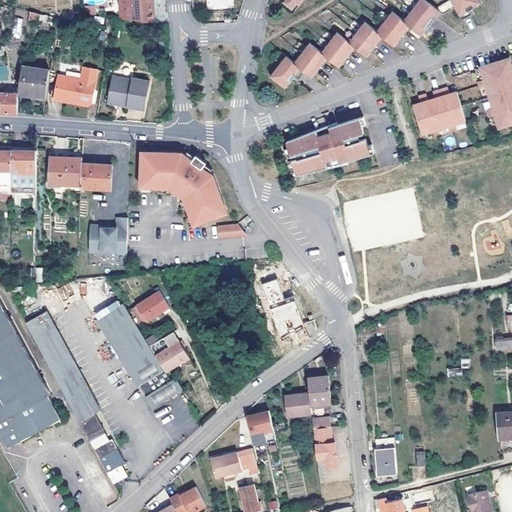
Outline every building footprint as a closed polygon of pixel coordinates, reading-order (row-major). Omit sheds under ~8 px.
[(118,0),(120,19),(155,23),(154,4),(152,4),(152,0),(118,0)] [(232,0),(206,0),(207,9),(233,8),(232,0)] [(443,0),(434,5),(427,0),(415,0),(414,0),(404,0),(399,6),(406,12),(401,18),(388,7),(384,12),(377,6),(368,18),(375,23),(372,27),(363,19),(359,24),(352,18),(343,30),(350,35),(347,39),(338,32),(334,36),(327,31),(318,43),(325,48),(322,51),(309,41),(305,45),(298,39),(289,51),(296,57),(293,60),(280,49),(273,58),(278,62),(269,73),(284,86),(293,74),(297,77),(303,69),(311,75),(326,56),(338,65),(354,45),(366,55),(381,35),(393,45),(409,25),(421,34),(440,10),(443,13),(454,6),(462,18),(471,13),(468,9),(481,2),(479,0),(443,0)] [(40,14),(29,12),(28,19),(39,20),(40,14)] [(21,36),(22,18),(14,18),(14,36),(21,36)] [(9,65),(0,64),(0,61),(0,53),(0,52),(0,79),(4,79),(4,75),(9,75),(9,65)] [(503,60),(503,61),(504,64),(505,68),(511,66),(509,59),(503,60)] [(503,61),(480,67),(484,82),(478,84),(479,91),(486,89),(490,104),(484,106),(486,113),(492,111),(497,125),(511,120),(511,92),(511,90),(510,86),(509,83),(511,81),(511,65),(511,66),(505,68),(504,64),(503,61)] [(18,91),(18,93),(46,97),(50,69),(22,66),(18,91)] [(84,66),(82,78),(59,74),(55,98),(88,104),(93,101),(98,68),(84,66)] [(134,78),(116,75),(113,77),(110,102),(147,107),(151,78),(134,76),(134,78)] [(417,109),(414,110),(421,132),(427,131),(429,137),(437,135),(435,128),(450,124),(452,130),(459,128),(457,122),(464,120),(458,96),(454,98),(450,99),(449,93),(446,86),(432,91),(434,97),(436,103),(433,104),(429,105),(427,99),(425,92),(417,95),(419,101),(421,107),(417,109)] [(18,93),(18,91),(0,90),(0,111),(18,112),(18,93)] [(419,101),(412,104),(414,110),(417,109),(421,107),(419,101)] [(313,131),(287,141),(289,147),(285,149),(288,157),(296,155),(297,158),(289,160),(291,168),(295,167),(298,174),(328,167),(325,155),(338,152),(341,162),(375,152),(373,144),(368,145),(366,138),(361,140),(359,135),(365,133),(362,126),(367,125),(364,116),(337,124),(330,127),(333,137),(326,139),(320,141),(317,129),(313,131)] [(11,183),(12,149),(0,148),(0,190),(11,190),(11,183)] [(12,149),(11,183),(36,183),(36,181),(37,149),(12,149)] [(187,149),(185,153),(193,158),(195,155),(187,149)] [(181,190),(179,192),(183,195),(184,197),(187,206),(190,213),(193,222),(194,223),(223,212),(222,208),(219,200),(222,198),(213,173),(210,171),(202,165),(205,162),(206,160),(196,153),(195,155),(193,158),(185,153),(182,151),(155,150),(155,154),(145,154),(142,153),(140,185),(142,185),(151,185),(159,185),(168,185),(170,185),(174,188),(175,186),(181,190)] [(338,152),(325,155),(328,167),(341,164),(341,162),(338,152)] [(82,184),(83,162),(83,156),(52,155),(50,182),(82,184)] [(83,162),(82,184),(81,185),(111,187),(113,164),(83,162)] [(205,162),(202,165),(210,171),(212,168),(205,162)] [(424,237),(413,187),(343,202),(353,252),(424,237)] [(103,227),(91,227),(90,250),(101,250),(101,252),(111,252),(111,251),(115,251),(115,252),(127,253),(128,218),(117,218),(117,228),(109,227),(108,227),(108,229),(102,229),(103,227)] [(221,222),(221,232),(245,230),(237,221),(221,222)] [(221,232),(221,222),(217,222),(218,235),(222,235),(247,233),(245,230),(221,232)] [(262,284),(282,344),(305,331),(297,304),(287,308),(279,278),(262,284)] [(70,284),(58,287),(61,299),(73,296),(70,284)] [(161,290),(138,305),(148,320),(171,305),(161,290)] [(0,434),(7,448),(27,437),(61,419),(49,395),(51,393),(0,299),(0,434)] [(166,371),(156,356),(150,346),(123,303),(97,319),(137,384),(138,384),(152,406),(182,387),(175,376),(171,379),(166,371)] [(101,409),(46,310),(26,321),(114,483),(128,476),(123,465),(126,463),(113,438),(109,440),(95,412),(101,409)] [(304,324),(307,331),(316,327),(313,318),(303,322),(304,324)] [(375,325),(376,333),(376,337),(384,336),(382,320),(375,321),(375,325)] [(376,333),(375,325),(364,327),(365,334),(376,333)] [(176,330),(150,346),(156,356),(179,342),(176,330)] [(511,336),(494,337),(495,351),(511,349),(511,336)] [(156,356),(166,371),(189,358),(179,342),(156,356)] [(328,402),(325,375),(308,377),(309,391),(311,404),(328,402)] [(311,404),(309,391),(285,394),(287,416),(312,413),(311,404)] [(274,439),(276,439),(269,409),(246,415),(257,459),(264,457),(260,442),(267,440),(269,447),(276,445),(274,439)] [(511,411),(496,413),(498,438),(511,436),(511,411)] [(314,428),(331,426),(330,416),(312,417),(314,428)] [(331,426),(314,428),(317,459),(325,458),(326,466),(329,468),(335,467),(332,442),(331,426)] [(376,441),(378,472),(378,474),(398,472),(394,436),(376,438),(376,441)] [(83,455),(90,450),(84,442),(77,447),(83,455)] [(249,467),(255,466),(256,465),(251,446),(210,457),(215,477),(249,467)] [(426,465),(425,450),(416,451),(418,465),(426,465)] [(246,511),(260,509),(251,474),(238,478),(246,511)] [(172,503),(177,511),(185,511),(189,510),(190,511),(206,503),(196,484),(180,493),(179,491),(169,497),(172,503)] [(402,497),(388,500),(386,495),(379,497),(382,511),(428,511),(422,486),(401,491),(402,497)] [(472,505),(473,511),(493,511),(487,489),(467,494),(470,505),(472,505)] [(271,511),(272,511),(279,509),(275,500),(268,503),(271,511)] [(158,507),(159,510),(170,504),(169,501),(158,507)] [(177,511),(172,503),(170,504),(159,510),(155,511),(177,511)]
